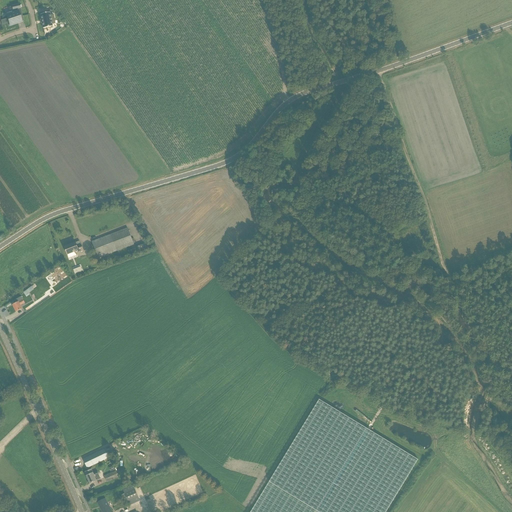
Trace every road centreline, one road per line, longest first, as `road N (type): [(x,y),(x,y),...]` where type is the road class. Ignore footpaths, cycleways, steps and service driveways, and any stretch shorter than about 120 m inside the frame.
road 1 (unclassified): [(0,247),(63,210),(231,160),(294,97),(511,22)]
road 2 (track): [(379,70),(445,270)]
road 3 (tertiary): [(79,511),(0,332)]
